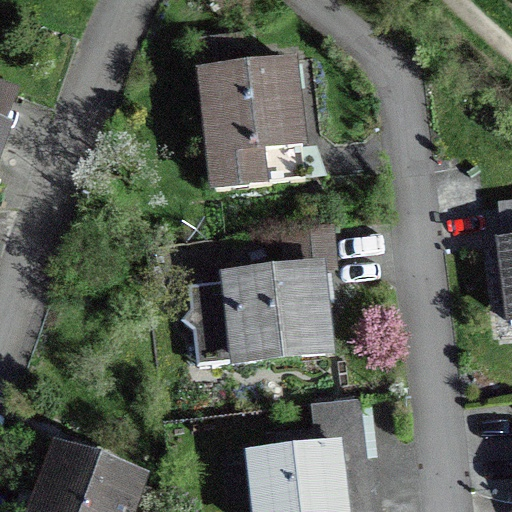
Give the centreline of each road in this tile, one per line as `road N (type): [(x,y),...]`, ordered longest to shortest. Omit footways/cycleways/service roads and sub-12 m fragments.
road 1 (residential): [(304,0),(362,39),(393,99),(445,511)]
road 2 (residential): [(0,353),(127,0)]
